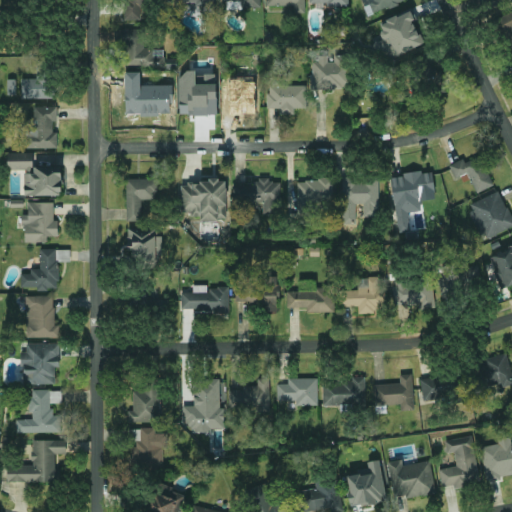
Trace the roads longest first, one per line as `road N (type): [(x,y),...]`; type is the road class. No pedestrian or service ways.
road 1 (tertiary): [(98,511),(93,0)]
road 2 (residential): [(511,323),(449,341),(383,347),(98,348)]
road 3 (residential): [(502,107),(444,131),(373,146),(96,147)]
road 4 (residential): [(511,128),(445,0)]
